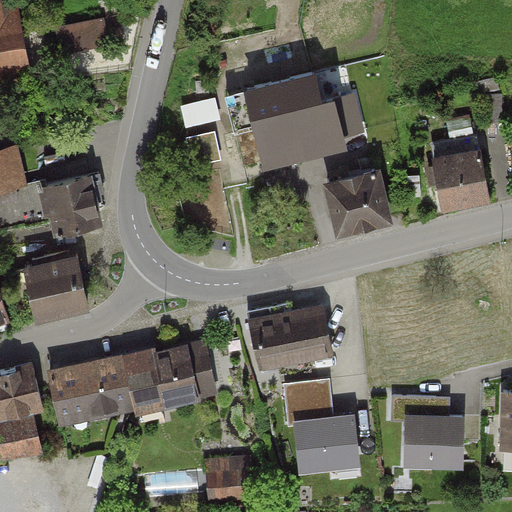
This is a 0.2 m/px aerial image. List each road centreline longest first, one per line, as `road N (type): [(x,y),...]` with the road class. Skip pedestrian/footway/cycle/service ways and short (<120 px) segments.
road 1 (residential): [(511,216),(237,285),(193,283),(161,268)]
road 2 (residential): [(161,268),(140,241),(132,207),(171,0)]
road 3 (residential): [(161,268),(94,325),(0,355)]
